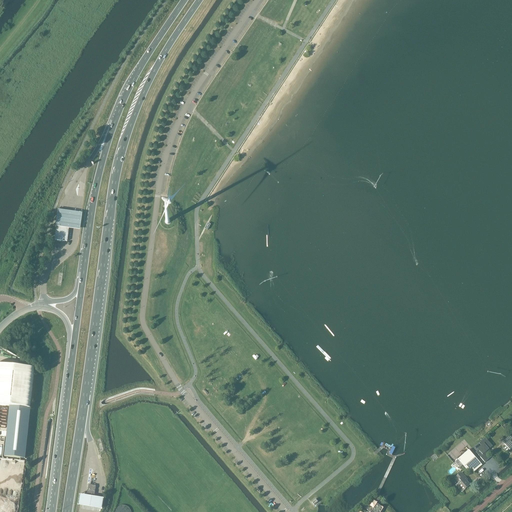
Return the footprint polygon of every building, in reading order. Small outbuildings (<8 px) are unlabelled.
[(81,214),(57,211),(54,228),(55,228),(69,230),(79,231),(81,214)] [(57,226),(56,226),(56,227),(57,227),(55,240),(67,242),(69,229),(69,228),(57,227),(57,226)] [(209,231),(209,230),(209,229),(206,228),(201,237),(203,238),(204,236),(206,237),(209,231)] [(0,405),(10,406),(30,409),(34,369),(0,364),(0,405)] [(30,409),(10,406),(4,457),(25,459),(30,409)] [(511,438),(509,435),(501,441),(505,445),(509,450),(511,447),(511,443),(510,441),(511,439),(511,438)] [(492,446),(490,444),(487,440),(475,451),(478,454),(485,462),(491,457),(489,455),(491,453),(489,450),(492,446)] [(482,465),(469,450),(458,460),(461,464),(464,466),(469,472),(472,469),(474,472),(482,465)] [(461,463),(458,460),(455,462),(460,468),(463,466),(461,464),(461,463)] [(455,478),(459,483),(456,485),(462,491),(468,486),(465,481),(467,480),(461,473),(455,478)] [(89,485),(87,494),(94,495),(96,486),(89,485)] [(85,495),(78,494),(76,508),(99,511),(101,498),(94,497),(85,495)]
